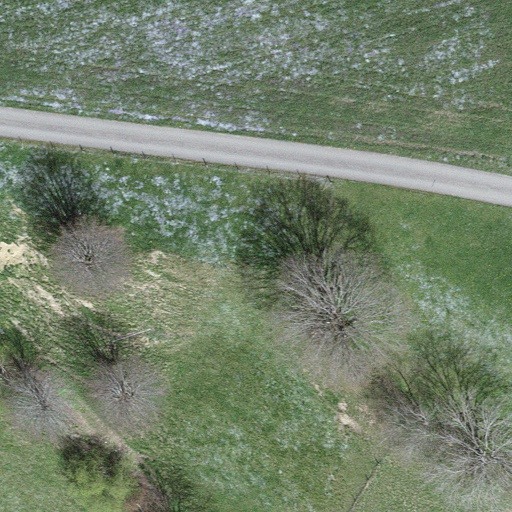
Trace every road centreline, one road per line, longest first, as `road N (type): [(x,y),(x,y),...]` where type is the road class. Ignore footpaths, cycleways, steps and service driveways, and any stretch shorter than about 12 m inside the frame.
road 1 (track): [(0,122),(247,149),(511,191)]
road 2 (track): [(162,511),(124,462),(0,356)]
